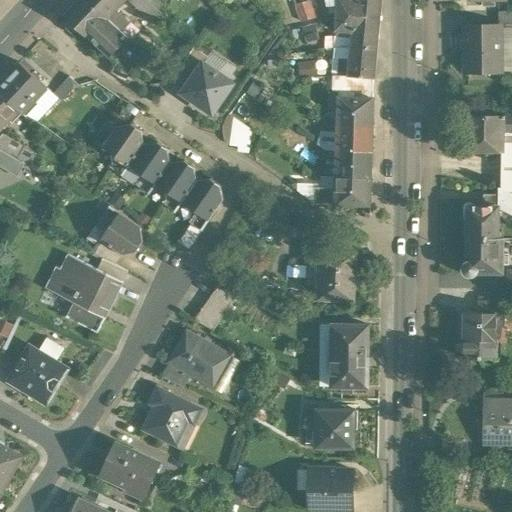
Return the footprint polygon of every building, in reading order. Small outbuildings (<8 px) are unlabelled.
[(107,19),(87,0),(78,0),(62,17),(65,20),(60,25),(72,36),(77,30),(87,40),(100,26),(107,19)] [(87,0),(107,19),(115,11),(124,0),(87,0)] [(148,3),(144,0),(125,0),(152,24),(161,14),(149,3),(148,3)] [(151,0),(149,3),(161,14),(174,0),(151,0)] [(379,0),(335,0),(335,6),(335,14),(354,14),(354,19),(378,21),(379,0)] [(309,1),(295,5),(300,22),(315,18),(309,1)] [(129,24),(115,11),(107,19),(120,32),(129,24)] [(511,27),(511,11),(498,11),(498,26),(499,26),(500,28),(511,27)] [(354,14),(335,14),(335,32),(352,33),(351,38),(350,47),(375,49),(378,21),(354,19),(354,14)] [(120,32),(107,19),(100,26),(112,38),(114,39),(120,32)] [(112,38),(100,26),(87,39),(107,58),(110,55),(103,48),(112,38)] [(498,26),(472,26),(472,32),(465,32),(465,72),(500,72),(500,28),(499,26),(498,26)] [(120,32),(114,39),(112,38),(103,48),(110,55),(127,38),(120,32)] [(375,49),(350,47),(349,61),(348,77),(372,79),(373,79),(375,49)] [(173,78),(185,86),(200,65),(204,58),(192,50),(173,78)] [(349,61),(340,60),(338,76),(347,77),(348,77),(349,61)] [(19,63),(0,82),(0,93),(17,111),(22,115),(46,89),(19,63)] [(133,73),(115,63),(109,73),(127,83),(133,73)] [(185,86),(179,96),(209,116),(230,85),(200,65),(185,86)] [(338,76),(333,77),(332,92),(338,92),(338,98),(345,98),(347,77),(338,76)] [(68,77),(52,94),(60,102),(77,85),(68,77)] [(348,77),(347,77),(345,98),(372,99),(372,79),(348,77)] [(0,93),(0,129),(17,111),(0,93)] [(345,98),(338,98),(337,125),(372,126),(372,99),(345,98)] [(250,131),(227,115),(222,127),(223,137),(228,144),(238,145),(238,150),(248,151),(250,131)] [(502,116),(465,116),(464,135),(466,135),(466,151),(492,152),(500,152),(502,152),(502,127),(502,116)] [(511,116),(502,116),(502,127),(511,126),(511,116)] [(131,125),(116,127),(102,148),(111,154),(113,165),(111,168),(122,176),(129,166),(143,146),(134,140),(140,131),(131,125)] [(372,126),(337,125),(336,152),(371,153),(372,126)] [(511,126),(502,127),(502,152),(500,152),(500,171),(511,170),(511,126)] [(23,147),(2,135),(0,137),(0,150),(16,160),(23,147)] [(157,143),(143,146),(129,166),(137,172),(139,184),(137,187),(148,195),(155,185),(169,164),(160,158),(166,149),(157,143)] [(23,147),(16,160),(23,164),(28,167),(35,154),(23,147)] [(16,160),(0,150),(0,166),(16,176),(23,164),(16,160)] [(371,153),(336,152),(336,179),(370,180),(371,153)] [(183,162),(169,164),(155,185),(163,190),(165,202),(163,205),(175,213),(181,203),(195,183),(186,177),(192,168),(183,162)] [(511,170),(500,171),(500,188),(511,194),(511,170)] [(370,180),(336,179),(335,189),(335,205),(369,207),(370,180)] [(210,180),(195,183),(181,203),(190,209),(192,220),(189,223),(191,224),(202,232),(222,202),(213,195),(219,187),(210,180)] [(511,194),(500,188),(497,188),(497,195),(483,195),(483,207),(498,207),(498,210),(502,210),(502,212),(506,212),(511,214),(511,194)] [(335,189),(313,189),(312,202),(315,205),(335,205),(335,189)] [(463,205),(462,207),(462,218),(463,220),(465,221),(467,222),(466,240),(497,240),(498,210),(498,207),(483,207),(473,207),(473,205),(471,204),(469,203),(467,203),(465,204),(463,205)] [(139,228),(109,207),(98,223),(108,230),(101,241),(121,255),(127,246),(135,252),(142,243),(139,228)] [(191,224),(178,243),(188,251),(202,232),(191,224)] [(497,240),(466,240),(466,262),(464,262),(462,264),(462,265),(462,274),(464,276),(466,278),(469,279),(473,278),(475,276),(477,274),(502,274),(502,240),(497,240)] [(121,255),(101,241),(92,254),(102,259),(114,265),(121,255)] [(356,254),(319,253),(317,300),(354,302),(354,286),(357,285),(360,283),(362,281),(363,278),(362,275),(361,272),(358,270),(355,269),(356,254)] [(97,270),(67,255),(60,269),(55,267),(44,289),(84,309),(77,324),(96,334),(122,282),(97,270)] [(114,265),(102,259),(97,270),(122,282),(127,272),(114,265)] [(241,290),(222,279),(215,290),(234,301),(241,290)] [(234,301),(215,290),(208,300),(227,311),(234,301)] [(227,311),(208,300),(201,310),(220,321),(227,311)] [(504,302),(478,302),(478,315),(496,315),(496,316),(504,316),(504,302)] [(220,321),(201,310),(194,321),(213,332),(220,321)] [(478,315),(465,315),(464,360),(496,361),(496,343),(496,316),(496,315),(478,315)] [(368,326),(332,326),(332,356),(367,356),(368,326)] [(229,357),(186,333),(168,364),(190,376),(212,388),(229,357)] [(68,369),(29,346),(7,381),(20,389),(23,384),(49,400),(68,369)] [(367,356),(332,356),(331,388),(367,388),(367,356)] [(190,376),(169,364),(161,378),(183,388),(190,376)] [(155,407),(153,413),(151,413),(143,430),(177,447),(188,424),(194,426),(202,410),(157,388),(149,404),(155,407)] [(511,401),(484,401),(483,420),(485,420),(484,445),(505,446),(505,443),(511,443),(511,401)] [(357,412),(317,412),(316,448),(352,449),(353,430),(357,431),(357,412)] [(160,464),(115,444),(100,476),(127,488),(126,491),(144,499),(160,464)] [(21,458),(0,446),(0,494),(1,495),(21,458)] [(330,469),(325,470),(308,470),(307,510),(352,511),(353,472),(339,472),(330,469)] [(107,511),(99,508),(78,499),(72,511),(107,511)] [(116,511),(117,510),(101,503),(99,508),(107,511),(116,511)]
